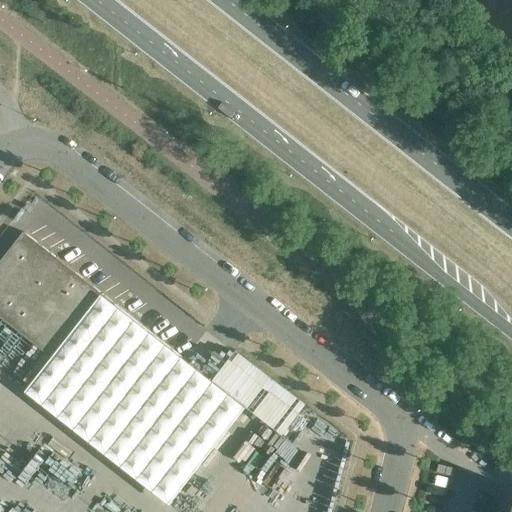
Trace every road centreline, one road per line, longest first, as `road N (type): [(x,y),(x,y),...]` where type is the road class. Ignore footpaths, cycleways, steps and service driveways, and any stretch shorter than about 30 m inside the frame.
road 1 (unclassified): [(0,177),(33,135),(401,423),(406,440),(390,511)]
road 2 (secondary): [(95,0),(511,333)]
road 3 (secondary): [(511,224),(226,0)]
